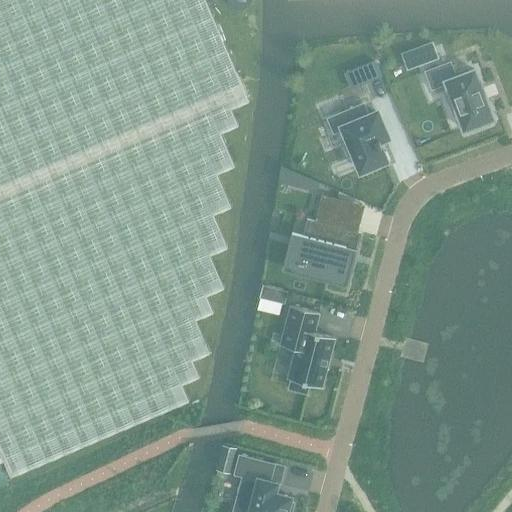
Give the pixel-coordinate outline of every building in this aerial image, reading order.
[(0,0),(0,461),(4,460),(11,476),(190,399),(182,383),(199,376),(192,360),(210,352),(196,319),(214,312),(207,294),(224,287),(210,254),(228,247),(214,213),(231,207),(217,172),(234,165),(221,132),(238,125),(230,108),(248,101),(204,0),(0,0)] [(432,42),(402,54),(408,69),(438,57),(432,42)] [(351,89),(382,76),(375,60),(344,73),(351,89)] [(450,62),(425,71),(432,89),(447,83),(452,96),(448,98),(454,115),(458,113),(464,129),(470,127),(471,131),(489,124),(488,120),(493,118),(475,70),(469,72),(468,68),(455,73),(450,62)] [(329,119),(334,131),(343,128),(349,142),(347,142),(353,158),(356,157),(361,170),(365,169),(366,171),(382,165),(381,162),(385,160),(380,147),(382,146),(380,140),(387,137),(377,113),(368,116),(363,104),(329,119)] [(308,177),(305,189),(317,192),(320,182),(308,177)] [(292,231),(282,269),(301,274),(330,281),(346,285),(354,255),(359,235),(360,235),(361,232),(332,225),(338,199),(322,195),(315,220),(307,218),(306,221),(307,221),(303,234),(292,231)] [(260,298),(257,309),(278,315),(281,303),(284,304),(287,292),(262,285),(259,298),(260,298)] [(291,305),(281,345),(296,349),(288,379),(292,380),(289,389),(306,393),(309,384),(322,387),(335,337),(314,332),(319,312),(291,305)] [(230,473),(237,448),(223,444),(216,470),(230,473)] [(239,455),(234,474),(242,476),(234,507),(249,511),(248,511),(291,511),(294,503),(290,501),(291,497),(273,492),(276,482),(268,480),(273,464),(239,455)]
